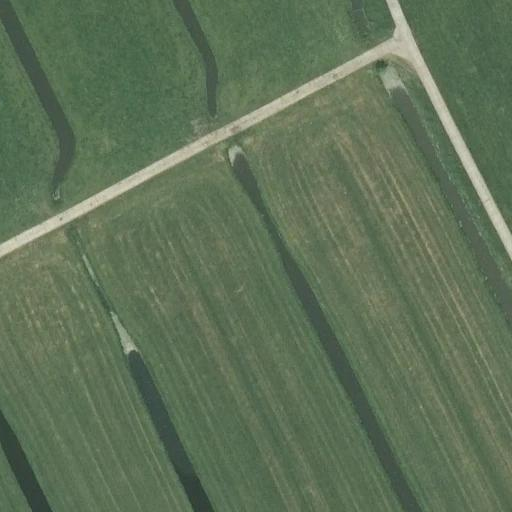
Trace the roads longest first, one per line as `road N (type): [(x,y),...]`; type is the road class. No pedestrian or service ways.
road 1 (track): [(398,0),(409,32),(0,253)]
road 2 (track): [(409,32),(511,239)]
